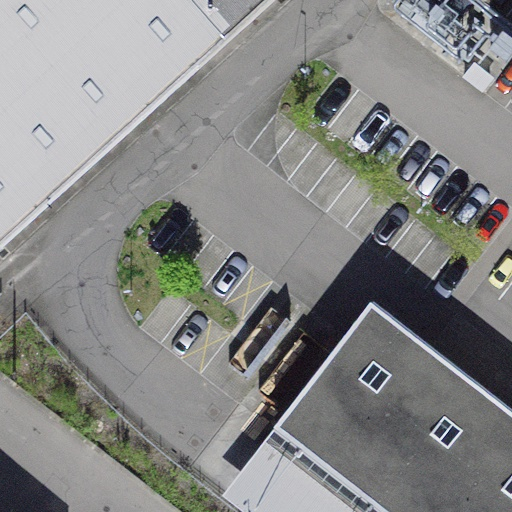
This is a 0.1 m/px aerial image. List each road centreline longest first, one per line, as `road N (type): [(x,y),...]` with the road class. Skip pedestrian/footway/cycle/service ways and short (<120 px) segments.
road 1 (unknown): [(138,181),(407,314)]
road 2 (unknown): [(316,22),(511,170)]
